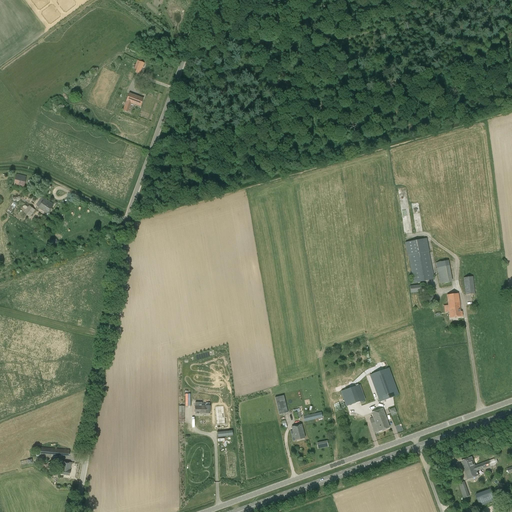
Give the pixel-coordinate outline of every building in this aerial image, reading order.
[(139,74),(144,63),(138,60),(134,69),(136,70),(135,72),(139,74)] [(129,94),(127,101),(126,101),(124,107),(123,106),(122,108),(123,108),(123,111),(128,113),(132,103),(141,106),(143,99),(129,94)] [(15,175),(13,184),(23,187),(26,178),(15,175)] [(40,193),(45,185),(37,180),(32,188),(40,193)] [(39,208),(47,214),(53,204),(45,199),(39,208)] [(30,218),(35,210),(29,205),(23,213),(30,218)] [(408,256),(413,283),(434,279),(427,238),(405,243),(408,256)] [(436,263),(439,284),(452,281),(448,261),(436,263)] [(475,293),(473,276),(463,278),(465,294),(475,293)] [(411,293),(422,292),(421,284),(410,286),(411,293)] [(462,312),(460,312),(458,294),(447,295),(450,318),(462,316),(462,312)] [(378,397),(380,402),(393,397),(399,395),(389,368),(370,374),(378,397)] [(354,386),(341,390),(345,406),(358,402),(354,386)] [(357,395),(358,399),(359,402),(361,407),(367,404),(363,393),(357,395)] [(279,415),(288,412),(284,395),(274,397),(279,415)] [(195,402),(195,406),(195,414),(210,414),(210,406),(202,406),(202,402),(195,402)] [(225,427),(223,407),(215,407),(217,428),(225,427)] [(372,413),(373,417),(369,419),(371,423),(375,422),(378,432),(389,428),(383,409),(372,413)] [(324,412),(321,412),(304,416),(306,427),(323,423),(323,421),(326,420),(324,412)] [(293,434),(292,434),(294,441),(305,438),(301,425),(292,427),(293,434)] [(69,457),(70,450),(41,447),(41,454),(69,457)] [(494,459),(489,461),(475,466),(472,457),(461,461),(468,480),(478,476),(477,471),(491,466),(496,464),(497,462),(496,460),(494,459)] [(69,476),(72,463),(62,462),(60,474),(69,476)] [(458,483),(464,498),(470,496),(465,481),(458,483)] [(491,489),(475,495),(480,506),(496,501),(491,489)]
